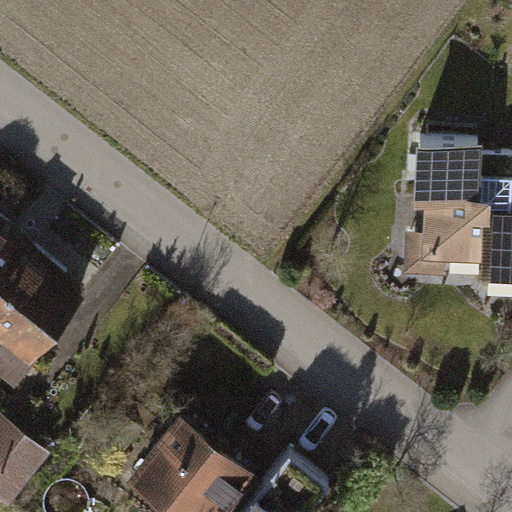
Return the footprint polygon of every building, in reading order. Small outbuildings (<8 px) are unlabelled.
[(486,253),(486,271),(511,271),(511,152),(483,151),(483,137),(421,135),(419,196),(431,196),(430,231),(413,231),(412,267),(444,268),(445,252),(486,253)] [(0,300),(14,311),(56,256),(0,213),(0,300)] [(14,311),(86,366),(128,311),(56,256),(14,311)] [(265,482),(182,415),(134,475),(179,511),(217,511),(234,492),(248,504),(265,482)] [(71,436),(51,420),(6,477),(26,493),(71,436)] [(248,504),(241,511),(304,511),(330,478),(291,448),(265,482),(248,504)]
